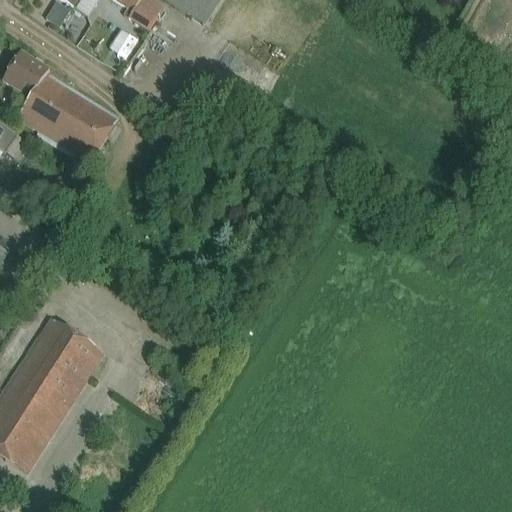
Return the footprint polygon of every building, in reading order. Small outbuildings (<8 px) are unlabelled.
[(79,0),(54,0),(72,11),(79,0)] [(165,12),(146,0),(102,0),(132,19),(128,24),(148,37),(165,12)] [(165,0),(205,25),(220,0),(165,0)] [(57,5),(46,22),(60,31),(71,14),(57,5)] [(131,37),(115,60),(123,66),(139,43),(131,37)] [(170,59),(176,49),(153,37),(148,48),(170,59)] [(35,138),(86,169),(117,120),(46,76),(48,72),(19,54),(1,83),(29,100),(16,121),(37,134),(35,138)] [(0,154),(3,157),(4,156),(15,140),(16,139),(0,127),(0,154)] [(15,140),(4,156),(15,164),(26,148),(15,140)] [(60,192),(77,188),(75,175),(57,179),(60,192)] [(0,264),(2,266),(10,254),(0,247),(0,264)] [(103,355),(49,320),(41,316),(33,328),(41,333),(0,396),(0,461),(25,477),(103,355)]
